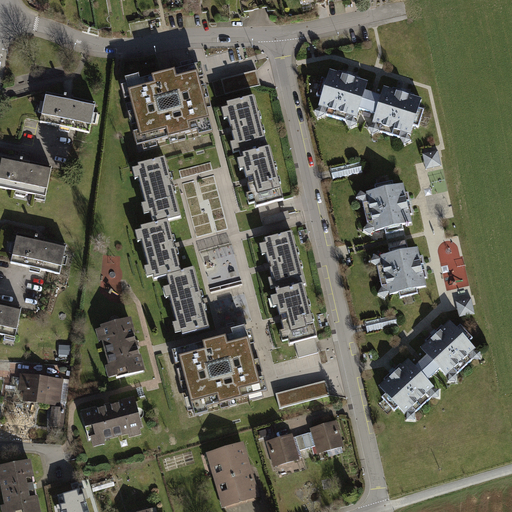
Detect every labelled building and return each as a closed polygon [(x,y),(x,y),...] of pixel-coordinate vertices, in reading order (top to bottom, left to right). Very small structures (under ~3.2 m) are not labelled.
[(143,157),(215,137),(193,56),(122,75),(143,157)] [(374,96),(367,94),(370,83),(360,80),(361,78),(352,75),(352,78),(346,76),(347,74),(339,71),(338,75),(332,73),(330,82),(323,80),(318,98),(324,100),(322,109),(330,111),(328,117),(347,123),(349,117),(358,120),(361,111),(369,113),(374,96)] [(382,98),(374,96),(369,113),(377,116),(374,125),(383,128),(381,133),(401,139),(403,134),(412,137),(415,128),(420,130),(425,112),(421,111),(424,101),(414,98),(415,95),(407,92),(406,96),(400,94),(401,91),(394,89),(393,92),(385,89),(382,98)] [(96,104),(46,94),(40,122),(89,133),(96,104)] [(257,98),(230,104),(234,119),(232,120),(234,130),(236,129),(237,135),(236,135),(238,144),(240,143),(244,158),(247,157),(270,151),(257,98)] [(287,202),(274,150),(247,157),(250,172),(248,172),(251,182),(252,181),(253,186),(252,186),(254,196),(257,195),(261,209),(287,202)] [(438,151),(423,154),(427,170),(441,167),(438,151)] [(52,168),(2,157),(0,168),(0,186),(45,197),(52,168)] [(183,218),(168,160),(142,167),(145,179),(143,180),(149,205),(152,204),(157,225),(170,221),(183,218)] [(404,193),(402,183),(392,186),(391,181),(374,185),(375,190),(365,192),(368,204),(362,205),(366,223),(372,221),(374,232),(383,230),(384,235),(403,231),(401,226),(411,223),(409,213),(412,212),(407,192),(404,193)] [(184,274),(170,221),(144,228),(147,242),(145,243),(152,268),(155,267),(158,281),(171,278),(184,274)] [(295,235),(269,242),(273,256),(270,257),(273,266),(274,265),(275,271),(274,271),(276,280),(279,279),(282,290),(280,291),(280,294),(307,287),(309,287),(295,235)] [(67,250),(20,239),(13,267),(61,278),(67,250)] [(418,289),(427,287),(425,278),(428,277),(424,257),(421,257),(419,248),(408,249),(408,244),(389,248),(390,253),(381,256),(383,265),(378,266),(382,284),(388,283),(390,294),(400,293),(401,298),(418,294),(418,289)] [(197,271),(171,278),(176,299),(173,299),(180,325),(183,324),(186,336),(212,330),(197,271)] [(307,287),(280,294),(284,309),(282,309),(285,319),(286,319),(287,325),(286,325),(288,333),(291,332),(295,346),(297,346),(316,341),(320,340),(307,287)] [(472,299),(457,303),(460,319),(475,315),(472,299)] [(21,308),(0,303),(0,332),(15,336),(21,308)] [(134,321),(103,329),(115,378),(146,371),(134,321)] [(429,358),(423,363),(436,376),(441,371),(448,378),(456,371),(460,375),(473,363),(469,359),(478,351),(472,344),(475,340),(462,326),(458,330),(451,323),(445,328),(443,326),(437,332),(439,334),(434,339),(432,336),(426,342),(428,344),(421,350),(429,358)] [(255,330),(183,349),(205,430),(276,412),(255,330)] [(297,346),(300,359),(319,354),(316,341),(297,346)] [(387,383),(381,389),(388,396),(384,400),(396,412),(399,409),(406,417),(414,410),(417,413),(430,401),(427,397),(435,390),(429,383),(436,376),(423,363),(416,369),(410,362),(404,368),(401,365),(395,371),(397,373),(393,377),(391,374),(385,380),(387,383)] [(65,380),(22,376),(19,402),(62,406),(65,380)] [(136,400),(84,414),(93,446),(145,432),(136,400)] [(336,423),(313,430),(319,452),(343,446),(336,423)] [(292,438),(270,444),(276,465),(298,458),(292,438)] [(244,447),(211,457),(226,507),(260,497),(244,447)] [(33,463),(3,468),(9,511),(40,511),(37,489),(36,481),(33,463)] [(113,479),(92,486),(94,492),(115,486),(113,479)] [(56,488),(61,511),(93,511),(87,482),(56,488)] [(56,487),(50,489),(52,498),(58,496),(56,487)]
